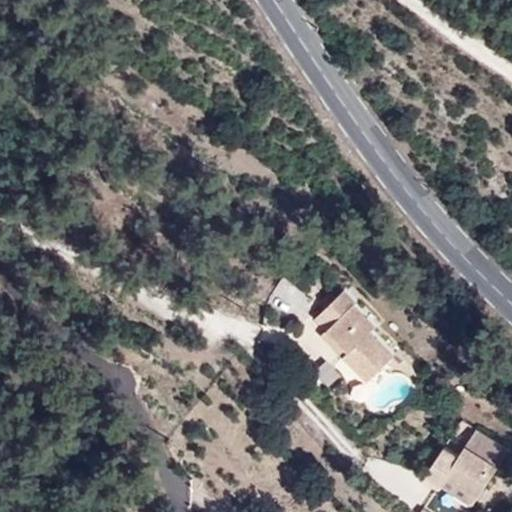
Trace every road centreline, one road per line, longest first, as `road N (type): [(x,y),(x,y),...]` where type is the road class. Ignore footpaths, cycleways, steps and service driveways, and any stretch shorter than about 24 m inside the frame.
road 1 (primary): [(511,301),(396,173),(275,0)]
road 2 (track): [(0,265),(41,319),(114,386),(179,511)]
road 3 (unclassified): [(399,0),(511,80)]
